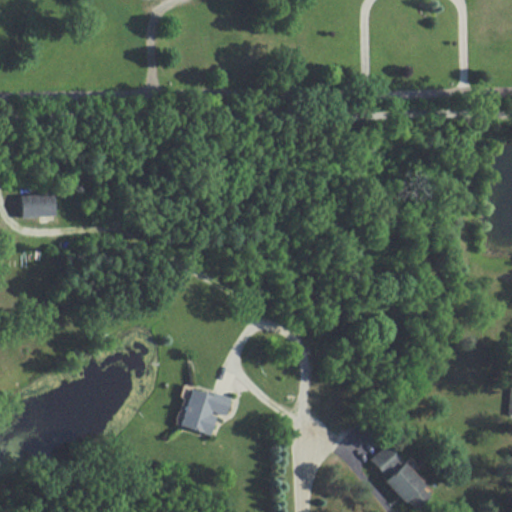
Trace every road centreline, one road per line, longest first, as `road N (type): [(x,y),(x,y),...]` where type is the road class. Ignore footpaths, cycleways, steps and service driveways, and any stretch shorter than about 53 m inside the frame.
road 1 (residential): [(0,98),(511,99)]
road 2 (residential): [(385,511),(307,414),(302,476)]
